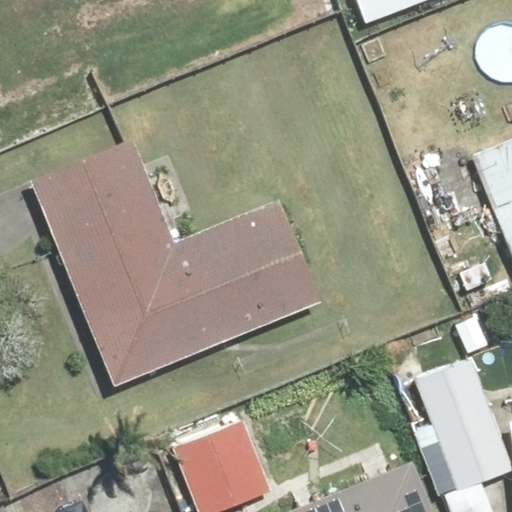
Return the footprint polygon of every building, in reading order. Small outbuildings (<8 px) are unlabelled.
[(0,0),(0,93),(9,117),(117,74),(100,29),(173,0),(0,0)] [(363,0),(374,26),(437,0),(363,0)] [(511,136),(473,151),(511,255),(511,136)] [(127,139),(25,179),(108,388),(308,309),(266,203),(168,242),(127,139)] [(249,416),(177,447),(204,511),(219,511),(279,487),(249,416)] [(511,418),(502,420),(511,502),(511,418)] [(427,511),(407,461),(276,511),(427,511)]
